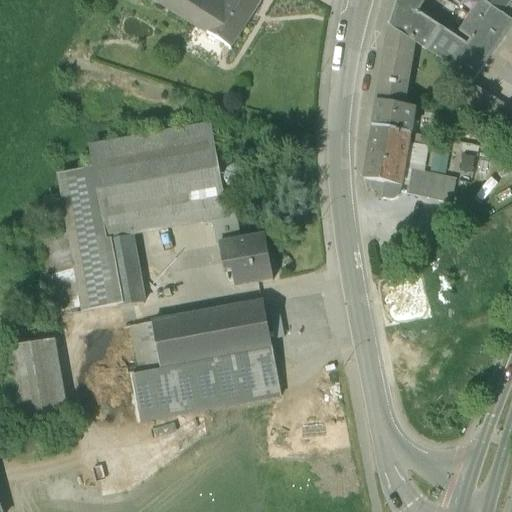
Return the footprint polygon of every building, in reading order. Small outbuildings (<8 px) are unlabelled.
[(124,0),(124,1),(154,20),(162,7),(171,13),(179,0),(124,0)] [(262,0),(230,0),(225,8),(212,0),(179,0),(171,13),(230,51),(262,0)] [(398,0),(390,28),(416,44),(454,68),(467,47),(460,42),(416,14),(425,0),(398,0)] [(511,0),(484,0),(485,1),(482,3),(502,16),(511,1),(511,0)] [(502,16),(482,3),(461,34),(464,36),(481,47),(502,16)] [(471,85),(491,53),(492,54),(506,33),(509,35),(511,29),(511,23),(502,16),(481,47),(464,36),(460,42),(467,47),(454,68),(451,72),(455,75),(471,85)] [(416,44),(390,28),(386,50),(414,55),(416,44)] [(414,55),(386,50),(377,103),(403,107),(414,55)] [(456,110),(458,107),(471,85),(455,75),(439,102),(456,110)] [(511,109),(471,85),(458,107),(511,145),(511,109)] [(403,107),(377,103),(373,128),(411,134),(415,110),(403,107)] [(383,198),(396,200),(401,196),(411,134),(373,128),(364,181),(385,184),(383,198)] [(210,133),(92,154),(95,169),(119,308),(144,304),(131,231),(213,216),(224,214),(224,213),(210,133)] [(461,160),(463,174),(475,172),(476,181),(497,178),(493,156),(461,160)] [(60,175),(69,228),(67,230),(67,231),(78,272),(75,273),(81,310),(86,313),(119,308),(95,169),(60,175)] [(411,175),(410,191),(436,194),(438,173),(424,172),(424,176),(411,175)] [(233,211),(224,213),(224,214),(213,216),(217,238),(224,237),(225,242),(220,243),(225,275),(233,274),(236,289),(274,282),(267,241),(250,244),(249,238),(239,240),(233,211)] [(40,281),(36,282),(43,317),(81,310),(75,273),(78,272),(67,231),(30,241),(40,281)] [(266,235),(249,238),(250,244),(267,241),(266,235)] [(133,378),(141,424),(283,398),(266,305),(131,329),(140,377),(133,378)] [(70,421),(55,342),(8,350),(22,429),(70,421)]
